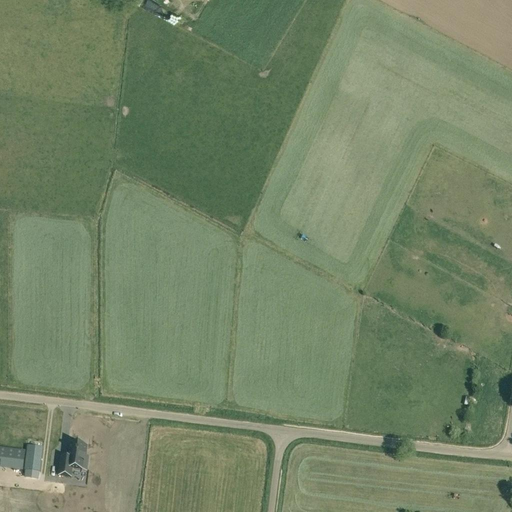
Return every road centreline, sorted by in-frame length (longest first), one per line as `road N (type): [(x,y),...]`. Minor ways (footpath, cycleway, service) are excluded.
road 1 (unclassified): [(281,431),(0,396)]
road 2 (unclassified): [(508,456),(281,431)]
